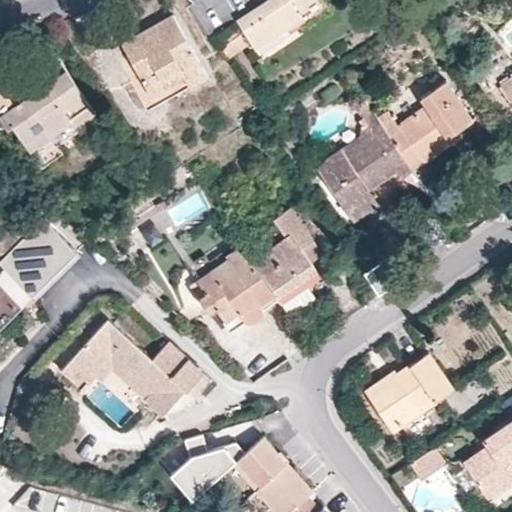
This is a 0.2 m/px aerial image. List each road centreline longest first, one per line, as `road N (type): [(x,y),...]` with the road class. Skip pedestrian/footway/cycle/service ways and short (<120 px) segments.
road 1 (residential): [(306,385),(232,389),(103,270),(14,369),(0,410)]
road 2 (residential): [(511,225),(334,348),(306,385)]
road 3 (residential): [(306,385),(310,409),(340,461),(381,511)]
